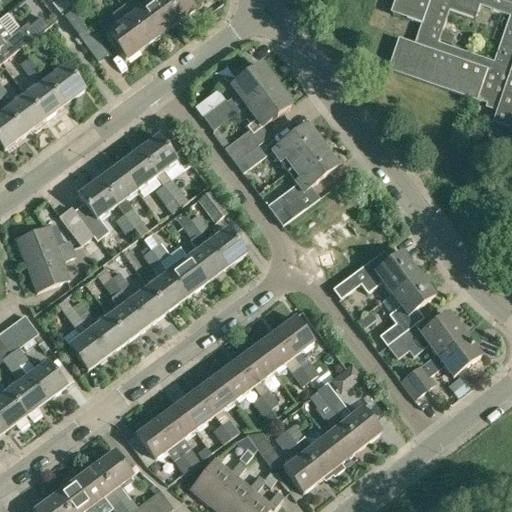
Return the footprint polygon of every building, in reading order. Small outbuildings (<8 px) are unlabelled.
[(171,29),(152,3),(141,11),(133,0),(122,9),(149,45),(171,29)] [(152,3),(171,29),(194,12),(185,0),(150,0),(152,2),(152,3)] [(420,31),(417,40),(415,46),(399,41),(388,73),(477,103),(478,103),(478,102),(499,109),(494,124),(511,130),(511,0),(396,0),(392,14),(422,24),(420,31)] [(149,45),(122,9),(112,16),(120,26),(107,36),(127,62),(149,45)] [(79,37),(85,32),(70,14),(64,19),(79,37)] [(0,40),(0,65),(28,42),(29,43),(41,34),(36,28),(32,28),(23,35),(19,31),(3,44),(0,40)] [(109,57),(106,54),(89,31),(85,33),(79,38),(99,65),(109,57)] [(29,60),(39,73),(47,67),(37,54),(29,60)] [(39,73),(29,60),(20,67),(30,80),(39,73)] [(53,76),(45,81),(65,107),(85,93),(65,67),(53,76)] [(246,108),(275,87),(261,67),(232,89),(239,98),(231,104),(228,106),(226,102),(204,119),(214,132),(246,108)] [(36,89),(25,96),(45,122),(65,107),(45,81),(36,89)] [(275,87),(246,108),(262,129),(242,144),(239,140),(224,151),(234,165),(257,148),(269,139),(263,130),(291,109),(275,87)] [(25,96),(5,111),(25,137),(45,122),(25,96)] [(25,137),(5,111),(0,115),(0,146),(4,152),(25,137)] [(287,174),(321,149),(306,128),(271,154),(287,174)] [(138,153),(156,178),(176,163),(184,174),(193,167),(181,152),(172,158),(158,138),(138,153)] [(265,159),(257,148),(234,165),(242,176),(265,159)] [(321,149),(287,174),(302,195),(336,169),(321,149)] [(138,153),(118,168),(136,194),(156,178),(138,153)] [(136,194),(118,168),(98,184),(116,208),(123,218),(134,231),(142,225),(126,202),(136,194)] [(164,188),(180,210),(188,204),(172,182),(164,188)] [(84,207),(74,214),(93,239),(97,244),(109,234),(99,222),(116,208),(98,184),(78,199),(84,207)] [(180,210),(164,188),(154,194),(171,217),(180,210)] [(258,197),(273,217),(282,229),(304,212),(295,200),(279,212),(264,192),(258,197)] [(214,227),(228,216),(211,193),(196,204),(214,227)] [(93,239),(74,214),(71,210),(58,220),(80,248),(93,239)] [(190,223),(200,236),(200,237),(209,231),(199,217),(190,223)] [(125,237),(134,231),(123,218),(120,220),(115,224),(125,237)] [(225,271),(190,223),(182,230),(191,242),(190,243),(197,253),(187,261),(206,285),(225,271)] [(26,270),(72,251),(69,244),(56,249),(48,230),(15,244),(26,270)] [(215,239),(207,246),(225,271),(245,256),(227,231),(215,239)] [(206,285),(187,261),(180,250),(169,259),(152,237),(144,243),(150,253),(150,252),(160,265),(168,275),(186,300),(206,285)] [(102,252),(93,241),(81,250),(90,261),(102,252)] [(75,259),(72,251),(26,270),(36,297),(69,283),(62,265),(75,259)] [(150,253),(142,259),(152,272),(160,265),(150,252),(150,253)] [(391,297),(418,276),(402,255),(384,269),(376,259),(353,277),(367,296),(382,285),(391,297)] [(111,282),(111,281),(105,272),(96,278),(111,301),(118,312),(109,320),(127,344),(147,329),(128,305),(121,295),(111,282)] [(111,281),(111,282),(121,295),(129,289),(120,275),(111,281)] [(186,300),(168,275),(148,290),(166,315),(186,300)] [(418,276),(391,297),(401,309),(389,318),(396,327),(393,329),(400,339),(415,328),(422,322),(415,313),(435,298),(418,276)] [(166,315),(148,290),(128,305),(147,329),(166,315)] [(81,306),(73,312),(107,359),(127,344),(109,320),(98,328),(81,306)] [(107,359),(73,312),(64,319),(81,340),(69,349),(87,374),(107,359)] [(415,328),(400,339),(387,348),(396,360),(406,352),(411,357),(426,346),(435,358),(436,359),(464,337),(449,316),(422,337),(415,328)] [(28,344),(38,337),(24,319),(15,326),(28,344)] [(275,334),(293,359),(313,345),(294,320),(275,334)] [(6,333),(19,351),(28,344),(15,326),(6,333)] [(0,344),(10,358),(11,357),(19,351),(6,333),(0,337),(0,344)] [(293,359),(275,334),(255,349),(273,374),(284,366),(302,390),(311,383),(301,370),(301,371),(292,360),(293,359)] [(436,359),(435,358),(402,383),(416,401),(434,387),(429,380),(444,368),(453,380),(481,359),(464,337),(436,359)] [(0,344),(0,365),(2,363),(10,358),(0,344)] [(255,349),(235,364),(253,389),(260,399),(261,399),(271,412),(279,407),(262,382),(273,374),(255,349)] [(11,357),(46,404),(66,389),(47,365),(36,373),(19,351),(11,357)] [(46,404),(11,357),(10,358),(2,363),(19,386),(8,394),(26,419),(28,418),(31,423),(40,416),(37,411),(46,404)] [(235,364),(215,379),(234,404),(253,389),(235,364)] [(301,370),(311,383),(319,377),(309,364),(301,370)] [(234,404),(215,379),(195,394),(214,419),(234,404)] [(26,419),(8,394),(0,400),(0,425),(6,434),(15,427),(19,432),(28,425),(25,420),(26,419)] [(214,419),(195,394),(175,409),(194,433),(214,419)] [(325,405),(361,451),(381,435),(361,410),(350,419),(334,398),(325,405)] [(261,399),(260,399),(252,405),(268,428),(276,421),(270,413),(271,412),(261,399)] [(361,451),(325,405),(317,411),(333,433),(322,441),(342,466),(361,451)] [(175,409),(155,423),(191,471),(200,465),(183,442),(194,433),(175,409)] [(221,428),(231,442),(239,435),(229,422),(221,428)] [(191,471),(155,423),(136,438),(142,446),(134,453),(146,469),(165,455),(183,478),(191,471)] [(231,442),(221,428),(212,435),(222,448),(231,442)] [(342,466),(322,441),(312,449),(294,428),(286,434),(323,481),(342,466)] [(323,481),(286,434),(277,440),(294,463),(283,471),(303,496),(323,481)] [(248,439),(257,451),(269,467),(279,460),(262,437),(248,439)] [(211,456),(206,449),(197,455),(202,462),(211,456)] [(114,454),(94,469),(126,511),(134,511),(138,510),(120,488),(133,479),(114,454)] [(233,477),(237,480),(246,468),(239,462),(229,474),(214,462),(190,493),(209,508),(233,477)] [(126,511),(94,469),(74,484),(93,509),(104,500),(113,511),(126,511)] [(248,489),(237,480),(233,477),(209,508),(213,511),(237,511),(252,493),(255,496),(265,484),(257,477),(248,489)] [(88,511),(93,509),(74,484),(73,485),(71,482),(68,481),(61,486),(60,490),(63,493),(55,499),(64,511),(88,511)] [(171,511),(173,511),(159,493),(150,500),(159,511),(171,511)] [(267,505),(255,496),(252,493),(237,511),(268,511),(271,509),(274,511),(283,499),(276,494),(267,505)] [(64,511),(55,499),(46,505),(44,502),(40,502),(34,507),(33,511),(34,511),(64,511)] [(159,511),(150,500),(141,507),(144,511),(159,511)]
